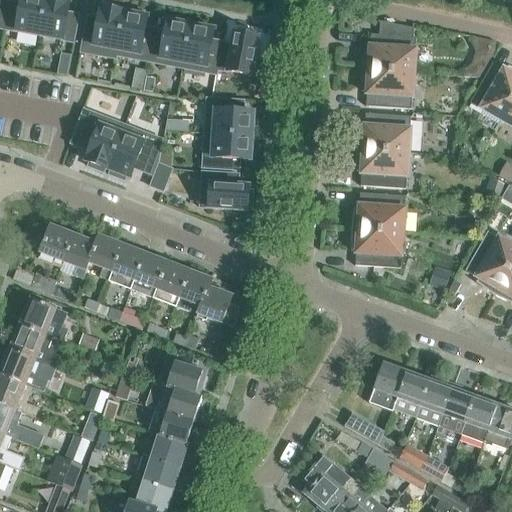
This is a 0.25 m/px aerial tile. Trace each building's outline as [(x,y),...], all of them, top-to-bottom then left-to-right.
[(0,0),(0,29),(5,31),(10,6),(0,4),(0,0)] [(10,6),(5,31),(39,37),(45,0),(21,0),(20,8),(10,6)] [(54,0),(45,0),(39,37),(73,43),(78,19),(67,17),(70,3),(54,0)] [(86,20),(80,53),(115,60),(116,60),(116,57),(115,56),(124,13),(121,13),(122,8),(105,5),(104,9),(100,9),(97,22),(86,20)] [(124,13),(115,56),(116,57),(149,63),(154,33),(144,31),(147,18),(143,17),(144,13),(127,9),(126,14),(124,13)] [(154,33),(149,63),(182,69),(190,26),(188,25),(189,21),(172,18),(171,22),(167,21),(164,35),(154,33)] [(361,64),(360,71),(412,75),(415,39),(411,38),(413,30),(377,22),(374,36),(369,36),(368,51),(363,50),(362,57),(361,64)] [(190,26),(182,69),(215,75),(217,76),(217,71),(216,71),(221,46),(211,44),(214,30),(190,26)] [(221,46),(216,71),(217,71),(251,77),(258,39),(254,38),(255,34),(238,31),(237,35),(234,34),(231,48),(221,46)] [(491,64),(469,104),(500,122),(511,101),(511,69),(507,67),(505,72),(491,64)] [(477,80),(485,67),(470,68),(465,73),(462,79),(477,80)] [(151,90),(150,69),(134,70),(135,90),(151,90)] [(410,111),(412,75),(360,71),(360,78),(360,86),(361,93),(365,92),(364,108),(410,111)] [(207,100),(205,135),(252,138),(253,114),(239,113),(240,102),(207,100)] [(511,101),(500,122),(511,128),(511,101)] [(81,116),(71,142),(90,149),(85,162),(89,164),(87,168),(103,174),(105,170),(107,171),(124,127),(92,114),(90,119),(83,117),(81,116)] [(355,151),(407,154),(409,118),(364,115),(363,131),(358,130),(357,137),(356,144),(355,151)] [(176,133),(176,122),(166,121),(164,132),(176,133)] [(124,127),(107,171),(110,172),(109,176),(124,182),(126,178),(130,180),(135,166),(136,167),(155,174),(158,165),(161,153),(163,142),(124,127)] [(205,135),(202,169),(236,172),(236,161),(250,161),(252,138),(205,135)] [(405,190),(407,154),(355,151),(355,158),(355,165),(355,172),(360,172),(359,187),(405,190)] [(161,153),(158,165),(171,170),(172,154),(170,154),(161,153)] [(497,178),(508,184),(511,176),(511,166),(505,163),(497,178)] [(155,174),(150,187),(163,192),(171,170),(158,165),(155,174)] [(202,173),(200,209),(247,212),(247,208),(252,209),(253,191),(248,191),(249,187),(234,186),(235,175),(202,173)] [(489,198),(498,199),(502,185),(488,179),(483,196),(489,198)] [(350,231),(402,234),(404,198),(359,195),(358,210),(353,209),(352,216),(350,224),(350,231)] [(431,210),(447,211),(448,199),(431,198),(431,210)] [(61,267),(63,264),(74,237),(50,227),(39,254),(53,260),(52,263),(61,267)] [(399,270),(402,234),(350,231),(350,238),(350,245),(350,252),(355,252),(354,267),(399,270)] [(480,288),(486,292),(492,296),(511,261),(511,247),(487,233),(464,272),(478,280),(475,284),(480,288)] [(81,280),(87,265),(95,245),(74,237),(63,264),(60,273),(73,278),(73,277),(81,280)] [(99,237),(95,245),(87,265),(101,270),(100,273),(101,273),(99,279),(107,282),(121,246),(99,237)] [(144,255),(121,246),(107,282),(130,291),(132,286),(144,255)] [(154,295),(166,264),(144,255),(132,286),(130,291),(152,300),(154,295)] [(511,261),(492,296),(499,299),(505,302),(511,305),(511,304),(511,261)] [(166,264),(154,295),(152,300),(174,309),(189,273),(166,264)] [(434,269),(428,287),(444,292),(450,274),(434,269)] [(189,273),(174,309),(175,309),(175,308),(190,314),(191,309),(200,313),(208,290),(211,282),(189,273)] [(30,288),(50,296),(56,282),(36,275),(30,288)] [(56,283),(56,282),(50,296),(73,305),(77,296),(58,289),(58,290),(54,288),(56,283)] [(455,282),(448,293),(455,297),(461,286),(455,282)] [(233,300),(208,290),(200,313),(197,320),(207,324),(208,320),(234,331),(239,318),(240,314),(238,312),(236,310),(230,308),(233,300)] [(96,314),(100,305),(87,300),(84,309),(96,314)] [(52,340),(63,344),(68,331),(61,328),(66,316),(29,301),(19,327),(51,340),(52,340)] [(118,322),(121,314),(110,309),(107,318),(118,322)] [(122,314),(121,314),(118,322),(141,332),(145,323),(133,318),(131,312),(124,309),(122,314)] [(164,341),(167,332),(149,325),(146,333),(164,341)] [(51,340),(19,327),(9,353),(34,363),(42,366),(42,365),(62,373),(66,362),(54,357),(56,352),(48,349),(51,340)] [(97,341),(82,335),(78,346),(93,351),(97,341)] [(185,349),(188,340),(176,335),(173,344),(185,349)] [(212,358),(228,364),(233,352),(217,346),(212,358)] [(34,363),(9,353),(5,351),(0,363),(0,368),(2,369),(0,374),(0,378),(24,388),(23,388),(32,392),(32,390),(43,395),(48,382),(37,378),(42,366),(34,363)] [(177,357),(169,381),(167,380),(165,387),(193,397),(196,390),(199,391),(207,367),(177,357)] [(107,359),(100,374),(112,379),(118,364),(107,359)] [(132,378),(137,366),(128,363),(124,375),(132,378)] [(391,413),(395,403),(396,400),(406,373),(407,371),(403,370),(402,372),(383,365),(368,404),(391,413)] [(419,408),(429,382),(406,373),(396,400),(395,403),(405,407),(407,404),(419,408)] [(39,410),(26,405),(32,392),(23,388),(24,388),(0,378),(0,407),(13,413),(21,416),(21,415),(35,420),(39,410)] [(438,428),(451,390),(453,386),(430,378),(429,382),(419,408),(433,413),(429,425),(438,428)] [(123,402),(128,389),(118,386),(114,399),(123,402)] [(460,436),(474,398),(476,395),(453,386),(451,390),(438,428),(460,436)] [(155,412),(162,415),(193,425),(201,399),(193,397),(173,392),(164,389),(156,412),(155,412)] [(474,398),(460,436),(483,445),(484,443),(497,407),(474,398)] [(102,415),(106,404),(90,399),(86,410),(102,416),(102,415)] [(111,418),(116,402),(108,399),(102,415),(111,418)] [(10,442),(11,440),(38,451),(44,437),(17,427),(21,416),(13,413),(0,407),(0,436),(3,438),(3,439),(10,442)] [(511,435),(511,412),(497,407),(484,443),(507,451),(510,442),(511,435)] [(193,425),(162,415),(155,412),(148,435),(155,437),(158,439),(185,447),(193,425)] [(89,415),(80,439),(89,442),(91,443),(100,419),(89,415)] [(383,437),(382,436),(384,433),(351,415),(343,428),(377,447),(383,437)] [(106,447),(110,435),(100,431),(96,444),(102,446),(106,447)] [(17,474),(22,461),(6,454),(10,442),(3,439),(3,438),(0,436),(0,466),(4,468),(17,474)] [(65,459),(80,465),(89,442),(80,439),(74,436),(65,459)] [(383,437),(377,447),(390,454),(395,444),(383,437)] [(178,470),(185,447),(158,439),(154,453),(151,452),(148,459),(148,460),(178,470)] [(96,444),(94,451),(99,453),(102,446),(96,444)] [(356,453),(368,460),(373,451),(361,444),(356,453)] [(384,457),(373,451),(368,460),(379,467),(384,457)] [(87,467),(97,470),(101,456),(92,453),(87,467)] [(409,466),(419,472),(425,462),(414,456),(409,466)] [(140,483),(143,484),(170,493),(178,470),(148,460),(148,459),(142,457),(135,481),(141,483),(140,483)] [(324,511),(351,480),(323,457),(302,483),(311,490),(305,497),(322,511),(324,511)] [(425,462),(419,472),(431,479),(437,469),(425,462)] [(82,471),(63,463),(53,488),(61,491),(69,494),(73,496),(82,471)] [(398,477),(410,484),(416,475),(403,468),(398,477)] [(84,475),(80,488),(89,491),(93,478),(84,475)] [(416,475),(410,484),(422,491),(427,482),(416,475)] [(351,480),(324,511),(356,511),(369,498),(370,496),(351,480)] [(462,496),(468,487),(456,480),(451,490),(462,496)] [(163,511),(170,493),(143,484),(139,497),(136,496),(133,505),(151,511),(163,511)] [(480,493),(468,487),(462,496),(474,503),(480,493)] [(89,491),(80,488),(75,501),(85,504),(89,491)] [(62,511),(69,494),(61,491),(52,511),(62,511)] [(453,509),(459,500),(446,493),(441,502),(453,509)] [(386,511),(369,498),(356,511),(386,511)] [(151,511),(133,505),(120,500),(116,511),(151,511)] [(466,511),(470,506),(459,500),(453,509),(459,511),(466,511)]
